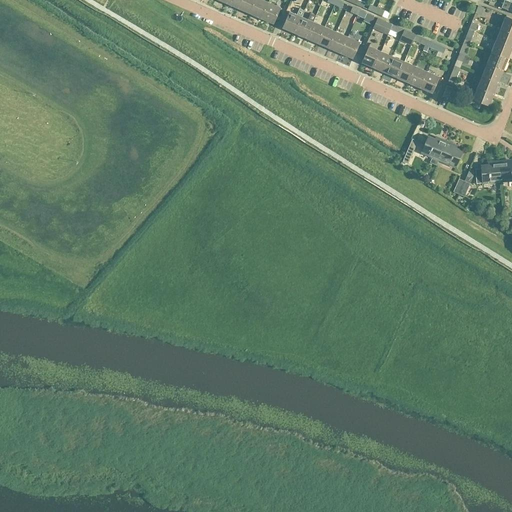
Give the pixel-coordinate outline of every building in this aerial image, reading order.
[(227,0),(226,4),(238,9),(241,0),(227,0)] [(241,0),(238,9),(249,15),(255,0),(241,0)] [(260,0),(255,0),(249,15),(261,20),(268,3),(260,0)] [(336,0),(334,6),(341,9),(343,3),(336,0)] [(511,0),(504,0),(501,8),(507,11),(511,13),(511,0)] [(268,3),(261,20),(273,25),(280,9),(268,3)] [(375,14),(377,8),(370,5),(367,11),(375,14)] [(489,9),(478,5),(477,6),(475,14),(486,18),(488,12),(489,9)] [(357,16),(360,11),(352,7),(350,13),(357,16)] [(377,8),(375,14),(381,17),(384,11),(377,8)] [(294,34),(301,17),(304,11),(299,9),(296,15),(290,12),(282,29),(294,34)] [(360,11),(357,16),(364,19),(366,14),(360,11)] [(301,17),(294,34),(306,39),(313,22),(315,16),(310,14),(308,20),(301,17)] [(500,29),(511,34),(511,20),(505,17),(500,29)] [(388,36),(390,31),(392,25),(377,18),(372,29),(388,36)] [(317,44),(325,27),(313,22),(306,39),(317,44)] [(468,30),(474,33),(477,25),(471,23),(468,30)] [(397,34),(399,28),(392,25),(390,31),(397,34)] [(325,27),(317,44),(329,49),(336,33),(325,27)] [(511,34),(500,29),(495,41),(511,47),(511,34)] [(471,39),(474,33),(468,30),(465,37),(471,39)] [(451,42),(454,35),(444,31),(441,38),(451,42)] [(341,54),(348,38),(336,33),(329,49),(341,54)] [(420,44),(422,38),(415,35),(413,41),(420,44)] [(348,38),(341,54),(353,59),(360,43),(348,38)] [(511,47),(495,41),(490,53),(507,60),(511,47)] [(436,51),(438,45),(431,42),(429,48),(436,51)] [(438,45),(436,51),(443,54),(445,48),(438,45)] [(459,53),(465,56),(467,48),(462,46),(459,53)] [(373,68),(381,52),(369,47),(362,63),(373,68)] [(392,57),(381,52),(373,68),(385,73),(392,57)] [(462,63),(465,56),(459,53),(456,60),(462,63)] [(486,64),(503,71),(507,60),(490,53),(486,64)] [(392,57),(385,73),(396,78),(404,62),(392,57)] [(396,78),(408,84),(415,67),(404,62),(396,78)] [(481,76),(498,83),(503,71),(486,64),(481,76)] [(420,89),(427,72),(415,67),(408,84),(420,89)] [(450,77),(455,79),(458,72),(453,69),(450,77)] [(427,72),(420,89),(432,94),(439,77),(427,72)] [(498,83),(481,76),(477,88),(494,95),(498,83)] [(452,86),(455,79),(450,77),(447,84),(452,86)] [(452,88),(446,86),(442,97),(448,99),(452,88)] [(494,95),(477,88),(472,100),(489,106),(494,95)] [(429,163),(436,166),(438,160),(445,142),(436,137),(434,140),(427,137),(421,152),(432,157),(429,163)] [(455,168),(462,152),(455,149),(456,146),(445,142),(438,160),(455,168)] [(407,149),(402,162),(408,165),(413,152),(407,149)] [(499,162),(501,182),(511,180),(511,163),(510,163),(510,161),(499,162)] [(501,182),(499,162),(488,163),(488,165),(481,166),(481,168),(482,183),(501,182)] [(458,179),(452,192),(458,195),(464,182),(458,179)] [(464,197),(469,184),(464,182),(458,195),(464,197)]
